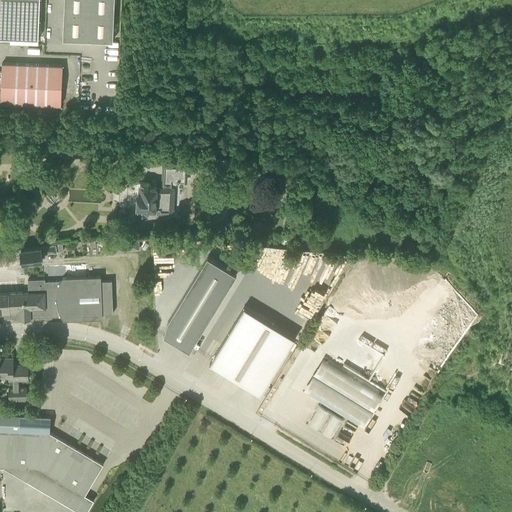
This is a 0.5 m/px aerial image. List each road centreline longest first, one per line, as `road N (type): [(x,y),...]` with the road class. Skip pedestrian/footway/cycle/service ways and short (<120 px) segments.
road 1 (unclassified): [(393,511),(104,343),(65,333),(0,334)]
road 2 (unknown): [(60,0),(61,47),(100,54),(99,96)]
